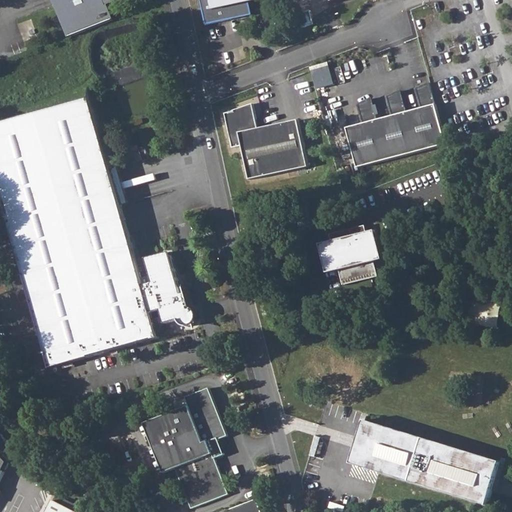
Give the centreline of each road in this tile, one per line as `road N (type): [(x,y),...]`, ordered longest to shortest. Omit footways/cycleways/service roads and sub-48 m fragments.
road 1 (residential): [(294,511),(198,95)]
road 2 (residential): [(389,22),(198,95)]
